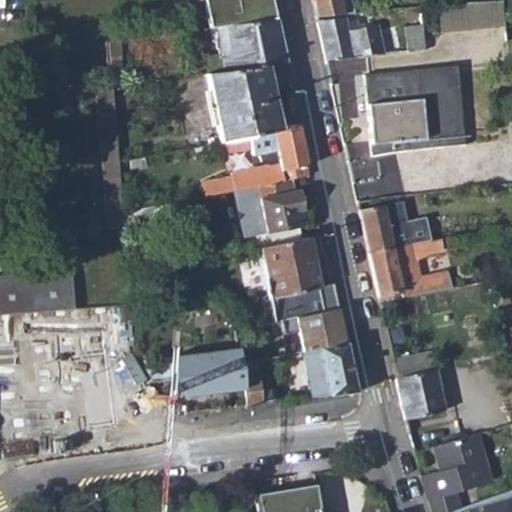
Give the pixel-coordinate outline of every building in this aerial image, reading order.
[(273,19),(268,0),(200,0),(206,28),(222,26),(273,19)] [(311,0),(315,16),(352,12),(348,0),(311,0)] [(441,31),(504,25),(501,0),(479,0),(438,4),(441,31)] [(316,22),(324,59),(364,55),(358,26),(356,26),(354,18),(344,21),(343,19),(316,22)] [(282,63),(273,19),(222,26),(226,49),(227,57),(219,58),(220,71),(262,65),(282,63)] [(408,49),(426,46),(422,23),(404,26),(408,49)] [(118,41),(105,43),(109,86),(122,85),(118,41)] [(207,73),(214,71),(220,71),(219,58),(227,57),(226,49),(218,51),(218,56),(204,59),(207,73)] [(372,157),(462,147),(453,64),(362,74),(372,157)] [(275,129),(262,65),(220,71),(214,71),(228,138),(270,130),(275,129)] [(109,86),(94,89),(107,229),(122,228),(122,224),(120,212),(109,86)] [(295,125),(275,129),(270,130),(275,150),(277,161),(279,169),(303,164),(295,125)] [(251,155),(275,150),(270,130),(228,138),(216,140),(219,152),(235,149),(235,152),(250,149),(251,155)] [(147,155),(128,159),(130,168),(149,164),(147,155)] [(233,190),(243,188),(289,178),(306,175),(303,164),(279,169),(277,161),(229,172),(233,190)] [(254,233),(265,230),(257,198),(292,190),(289,178),(243,188),(254,233)] [(202,196),(227,191),(225,179),(199,184),(202,196)] [(292,190),(257,198),(265,230),(296,223),(294,212),(299,211),(294,189),(292,190)] [(366,251),(409,244),(428,240),(422,216),(403,221),(398,201),(357,209),(366,251)] [(172,202),(120,212),(122,224),(138,221),(175,213),(172,202)] [(299,238),(296,223),(265,230),(268,246),(299,238)] [(268,246),(257,248),(273,322),(279,320),(335,307),(329,283),(315,286),(304,237),(299,238),(268,246)] [(376,296),(398,290),(399,297),(420,293),(417,280),(409,244),(366,251),(376,296)] [(70,272),(0,278),(0,315),(73,309),(70,272)] [(443,275),(430,277),(433,290),(446,287),(443,275)] [(430,277),(417,280),(420,293),(433,290),(430,277)] [(300,352),(342,344),(335,307),(279,320),(283,335),(297,332),(300,352)] [(140,313),(130,314),(131,326),(142,325),(140,313)] [(342,344),(300,352),(310,399),(351,391),(342,344)] [(235,350),(170,358),(171,368),(172,376),(176,398),(241,389),(239,380),(235,350)] [(403,420),(443,409),(430,353),(413,357),(390,362),(403,420)] [(172,376),(171,368),(162,369),(162,365),(142,367),(149,379),(172,376)] [(257,378),(239,380),(241,389),(243,407),(261,405),(257,378)] [(101,407),(129,410),(131,394),(103,391),(101,407)] [(0,458),(140,445),(136,410),(100,413),(99,394),(73,396),(75,414),(33,418),(35,432),(0,435),(0,458)] [(452,490),(487,480),(474,432),(429,446),(437,470),(419,476),(425,498),(452,490)] [(317,511),(314,485),(256,494),(258,511),(317,511)] [(511,511),(511,489),(458,509),(448,511),(511,511)] [(425,498),(428,511),(448,511),(458,509),(452,490),(425,498)]
